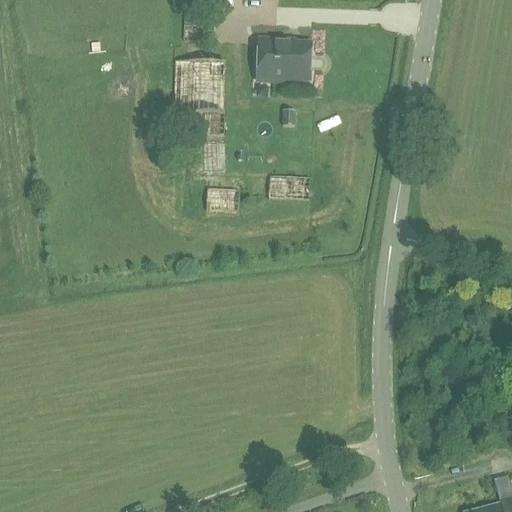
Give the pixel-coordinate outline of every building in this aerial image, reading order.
[(203,41),(204,15),(183,15),(182,41),(203,41)] [(294,40),(294,38),(256,37),(255,80),(289,81),(289,79),(310,79),(311,41),(294,40)] [(220,132),(221,59),(169,58),(168,110),(191,110),(191,131),(220,132)] [(251,142),(278,138),(273,108),(246,112),(251,142)] [(296,112),(282,112),(281,128),(295,129),(296,112)] [(221,138),(193,138),(194,168),(222,167),(221,138)] [(268,201),(308,204),(310,179),(269,177),(268,201)] [(202,185),(203,209),(233,208),(232,184),(202,185)] [(511,511),(511,502),(500,506),(475,511),(511,511)]
